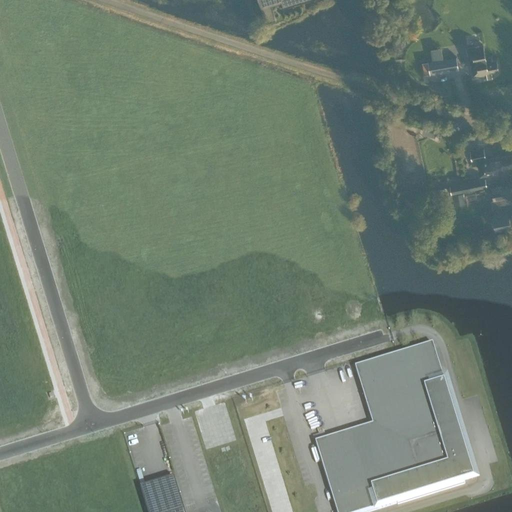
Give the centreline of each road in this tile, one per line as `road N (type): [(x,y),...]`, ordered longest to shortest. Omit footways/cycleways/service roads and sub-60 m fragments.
road 1 (tertiary): [(0,127),(90,425)]
road 2 (unclassified): [(90,425),(378,337)]
road 3 (unknown): [(402,511),(477,487),(486,474),(437,338),(378,337)]
road 4 (unknown): [(282,366),(322,511)]
